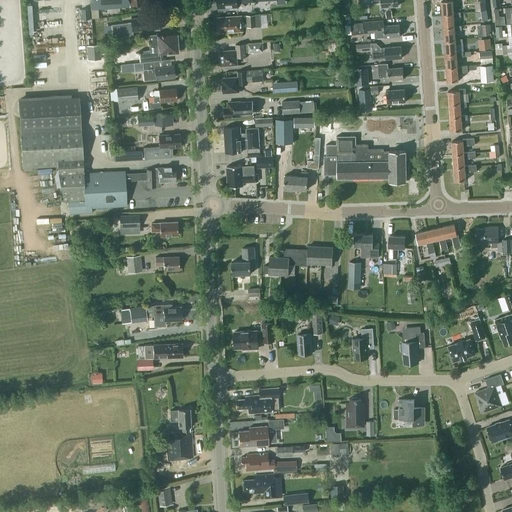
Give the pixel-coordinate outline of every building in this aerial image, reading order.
[(143,3),(142,0),(89,0),(90,9),(120,7),(129,7),(129,4),(143,3)] [(254,0),(217,0),(218,8),(230,7),(232,9),(235,8),(236,8),(238,7),(238,2),(255,1),(254,0)] [(454,13),(454,12),(453,3),(460,3),(459,0),(449,0),(441,1),(442,14),(454,13)] [(455,27),(455,26),(454,17),(461,16),(460,12),(454,12),(454,13),(442,14),(443,27),(455,27)] [(242,16),(242,15),(217,17),(218,32),(243,31),(242,26),(247,26),(247,27),(261,26),(260,14),(242,16)] [(132,36),(131,31),(149,29),(148,16),(130,18),(131,24),(112,26),(113,38),(132,36)] [(500,22),(500,24),(505,24),(504,16),(495,17),(496,22),(500,22)] [(375,38),(385,37),(400,36),(400,24),(384,26),(383,20),(351,23),(352,34),(375,32),(375,38)] [(456,40),(456,39),(455,30),(462,29),(461,25),(455,26),(455,27),(443,27),(444,41),(456,40)] [(162,53),(167,53),(177,52),(176,33),(156,34),(156,35),(148,35),(149,50),(138,51),(140,63),(153,61),(158,61),(163,60),(162,53)] [(511,35),(510,36),(511,45),(502,45),(502,43),(495,44),(495,49),(502,48),(502,46),(507,45),(507,48),(511,47),(511,35)] [(457,53),(457,52),(456,43),(463,43),(462,38),(456,39),(456,40),(444,41),(445,54),(457,53)] [(492,48),(491,38),(478,39),(480,50),(492,48)] [(221,52),(221,58),(220,58),(220,63),(221,62),(222,65),(230,64),(230,65),(237,65),(237,58),(246,57),(245,52),(263,51),(263,42),(235,44),(236,49),(228,50),(228,51),(221,52)] [(502,48),(495,49),(496,54),(511,52),(511,47),(507,48),(507,45),(502,46),(502,48)] [(373,59),(385,58),(385,59),(402,58),(401,46),(381,48),(381,50),(372,51),(373,59)] [(480,59),(493,58),(492,50),(479,51),(480,59)] [(457,66),(457,65),(457,57),(464,56),(464,52),(457,52),(457,53),(445,54),(446,67),(457,66)] [(159,67),(158,61),(153,61),(140,63),(138,63),(133,63),(134,72),(142,71),(144,81),(156,80),(175,77),(173,65),(159,67)] [(389,79),(404,79),(403,68),(388,68),(388,64),(378,64),(379,77),(389,77),(389,79)] [(464,65),(457,65),(457,66),(446,67),(447,81),(458,80),(458,72),(468,72),(467,65),(464,65)] [(494,81),(492,65),(480,66),(481,82),(494,81)] [(369,84),(368,68),(353,69),(354,85),(369,84)] [(264,80),(263,69),(247,70),(248,82),(264,80)] [(223,92),(232,91),(232,93),(239,92),(238,84),(248,83),(246,71),(237,71),(237,76),(229,77),(229,78),(223,79),(223,83),(222,83),(223,92)] [(271,81),(272,91),(298,90),(297,80),(271,81)] [(379,93),(378,85),(358,87),(359,94),(379,93)] [(138,100),(136,86),(110,89),(111,101),(118,100),(118,102),(138,100)] [(159,96),(147,97),(148,103),(149,103),(149,108),(160,107),(160,102),(177,100),(176,88),(158,90),(159,96)] [(387,103),(406,102),(405,89),(386,90),(387,103)] [(461,103),(461,102),(460,93),(465,93),(465,89),(459,89),(459,90),(448,91),(449,104),(461,103)] [(92,213),(92,208),(127,206),(126,181),(147,180),(147,172),(125,173),(125,170),(84,172),(79,96),(19,100),(23,168),(58,166),(58,173),(63,201),(68,201),(70,214),(92,213)] [(300,101),(300,100),(283,101),(284,114),(315,111),(314,100),(300,101)] [(240,102),(240,101),(228,103),(228,107),(224,108),(225,117),(241,116),(240,110),(259,108),(258,103),(252,103),(252,101),(240,102)] [(462,117),(461,116),(461,107),(466,106),(466,102),(461,102),(461,103),(449,104),(450,118),(462,117)] [(172,125),(171,113),(154,114),(154,126),(172,125)] [(153,125),(152,115),(137,116),(138,126),(153,125)] [(462,117),(450,118),(451,131),(462,130),(462,120),(468,120),(467,115),(461,116),(462,117)] [(274,126),(273,117),(256,118),(256,127),(274,126)] [(315,117),(294,117),(294,127),(315,127),(315,117)] [(277,143),(293,143),(293,119),(277,119),(277,143)] [(242,152),(242,149),(259,148),(258,128),(246,129),(246,132),(241,132),(240,126),(224,127),(226,153),(242,152)] [(179,134),(159,135),(159,149),(172,148),(172,147),(180,146),(179,134)] [(325,174),(337,174),(337,178),(390,177),(390,182),(406,181),(406,150),(384,150),(384,148),(369,148),(369,144),(356,144),(356,135),(337,136),(337,144),(326,145),(327,155),(324,155),(325,174)] [(464,153),(464,152),(464,145),(475,144),(474,138),(463,139),(463,140),(452,141),(453,154),(464,153)] [(288,163),(288,144),(277,144),(276,163),(288,163)] [(465,167),(465,165),(465,158),(475,157),(475,152),(464,152),(464,153),(453,154),(454,168),(465,167)] [(319,168),(320,154),(315,154),(314,160),(308,160),(307,167),(319,168)] [(273,156),(257,157),(257,167),(274,167),(273,156)] [(228,186),(243,185),(243,182),(258,181),(258,175),(255,175),(255,166),(242,166),(242,165),(227,166),(228,186)] [(465,167),(454,168),(454,181),(466,180),(466,171),(476,171),(476,165),(465,165),(465,167)] [(160,182),(175,181),(175,172),(171,172),(171,167),(164,167),(164,168),(158,168),(155,168),(155,169),(147,169),(147,172),(147,180),(147,188),(160,187),(160,182)] [(301,171),(301,176),(284,175),(284,188),(307,190),(308,171),(301,171)] [(62,206),(46,206),(47,212),(40,212),(40,207),(28,208),(29,223),(63,222),(62,206)] [(139,233),(139,214),(120,215),(120,234),(139,233)] [(168,238),(169,235),(177,235),(177,222),(159,222),(159,223),(151,223),(151,231),(160,231),(160,236),(162,236),(163,238),(168,238)] [(65,236),(65,223),(51,223),(51,236),(65,236)] [(444,238),(445,238),(452,236),(455,247),(461,246),(458,235),(457,235),(454,224),(441,227),(444,238)] [(502,241),(499,241),(498,226),(480,227),(480,229),(477,229),(477,243),(492,242),(492,247),(498,247),(498,252),(502,252),(502,241)] [(444,238),(441,227),(429,230),(431,241),(432,241),(439,239),(442,250),(448,249),(445,238),(444,238)] [(431,241),(429,230),(416,233),(418,244),(426,243),(429,253),(435,252),(432,241),(431,241)] [(378,258),(378,255),(379,243),(372,243),(373,235),(355,234),(354,246),(362,246),(361,257),(378,258)] [(404,248),(405,236),(390,235),(389,248),(389,258),(397,258),(398,248),(404,248)] [(511,252),(511,238),(502,239),(503,252),(511,252)] [(305,248),(284,247),(283,255),(265,254),(264,272),(295,273),(296,262),(331,264),(332,245),(305,243),(305,248)] [(232,274),(251,273),(251,268),(255,268),(254,247),(242,248),(243,261),(232,262),(232,274)] [(142,271),(140,254),(126,256),(128,273),(142,271)] [(163,270),(179,270),(179,257),(155,257),(155,265),(163,265),(163,270)] [(397,264),(383,263),(383,273),(396,274),(397,264)] [(361,264),(348,264),(348,280),(360,280),(361,264)] [(425,275),(423,265),(416,267),(418,276),(425,275)] [(261,301),(261,287),(249,288),(249,296),(250,302),(261,301)] [(503,312),(511,308),(511,293),(498,298),(503,312)] [(154,316),(164,316),(164,321),(181,321),(180,307),(172,307),(172,304),(153,304),(154,316)] [(121,318),(122,323),(148,319),(145,305),(116,310),(117,319),(121,318)] [(476,308),(468,310),(471,319),(478,316),(476,308)] [(323,333),(322,312),(312,313),(313,334),(323,333)] [(511,313),(494,319),(501,338),(502,338),(505,345),(511,342),(511,313)] [(487,338),(480,317),(470,321),(476,341),(487,338)] [(397,328),(394,320),(386,322),(389,330),(397,328)] [(258,348),(258,339),(263,339),(263,341),(274,341),(273,323),(262,323),(263,330),(257,331),(257,330),(234,332),(235,339),(233,340),(234,345),(235,346),(235,348),(249,347),(249,349),(258,348)] [(424,332),(421,332),(420,326),(408,327),(409,342),(403,342),(403,343),(400,344),(400,351),(403,351),(404,363),(418,362),(417,348),(425,347),(424,332)] [(362,329),(362,338),(353,338),(354,358),(369,357),(367,340),(374,340),(373,328),(362,329)] [(299,354),(312,353),(311,333),(297,334),(299,354)] [(462,359),(467,357),(467,356),(475,354),(470,338),(448,346),(453,361),(461,358),(462,359)] [(154,358),(166,357),(183,357),(182,344),(154,345),(154,358)] [(149,369),(148,361),(137,361),(137,369),(149,369)] [(103,382),(102,373),(92,373),(92,383),(103,382)] [(495,386),(504,383),(500,374),(485,379),(488,388),(475,392),(482,412),(502,405),(495,386)] [(271,411),(270,404),(270,396),(278,396),(278,388),(265,389),(259,389),(259,395),(244,396),(244,399),(236,399),(237,409),(248,408),(248,413),(271,411)] [(360,399),(358,399),(357,397),(353,397),(351,399),(349,399),(349,403),(346,403),(346,426),(364,426),(363,403),(360,403),(360,399)] [(425,406),(414,406),(414,400),(415,400),(415,399),(398,399),(398,400),(399,400),(399,409),(394,409),(394,419),(413,419),(413,424),(425,424),(425,406)] [(170,421),(178,421),(179,427),(181,427),(182,432),(165,433),(167,460),(191,459),(191,457),(192,457),(191,432),(190,432),(189,428),(190,427),(189,409),(178,410),(170,410),(170,421)] [(284,428),(283,419),(268,420),(269,429),(284,428)] [(492,442),(511,435),(511,426),(509,419),(487,426),(492,442)] [(374,435),(374,421),(366,421),(366,435),(374,435)] [(334,425),(324,425),(325,440),(341,439),(340,431),(334,431),(334,425)] [(238,431),(240,446),(268,444),(266,426),(249,427),(249,430),(238,431)] [(350,442),(330,443),(331,452),(350,452),(350,442)] [(277,447),(278,457),(293,456),(292,446),(277,447)] [(295,463),(289,463),(274,464),(274,460),(268,460),(267,453),(246,454),(246,457),(241,457),(241,466),(245,466),(246,470),(273,469),(273,472),(296,471),(295,463)] [(511,453),(511,454),(511,458),(511,460),(508,462),(509,464),(501,467),(505,478),(511,476),(511,453)] [(274,474),(254,475),(254,479),(242,480),(243,492),(256,491),(256,493),(264,492),(265,498),(282,497),(280,477),(274,477),(274,474)] [(342,484),(330,485),(331,496),(343,496),(342,484)] [(172,504),(170,486),(156,488),(159,506),(172,504)] [(150,511),(148,492),(132,494),(134,511),(150,511)] [(308,502),(307,492),(283,495),(284,505),(308,502)] [(439,500),(438,493),(430,493),(431,501),(439,500)] [(317,511),(316,503),(302,505),(303,511),(317,511)]
